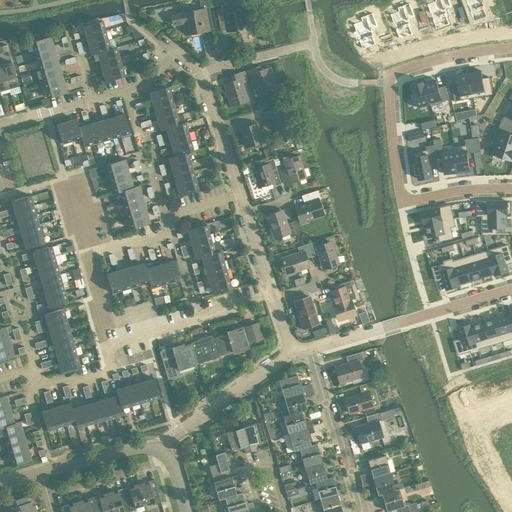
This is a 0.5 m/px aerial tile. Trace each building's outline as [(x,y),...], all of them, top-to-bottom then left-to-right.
[(207,8),(205,0),(198,0),(200,9),(207,8)] [(435,0),(435,1),(427,4),(436,29),(449,24),(446,16),(447,15),(445,9),(452,7),(449,0),(435,0)] [(465,0),(474,22),(487,17),(484,8),(485,8),(483,2),(487,0),(465,0)] [(399,11),(390,14),(399,39),(413,34),(410,26),(411,25),(408,19),(415,17),(410,3),(397,7),(399,11)] [(186,35),(209,30),(205,9),(183,13),(183,14),(171,16),(173,25),(183,23),(186,35)] [(217,30),(226,28),(226,32),(241,29),(241,26),(249,24),(246,9),(236,11),(237,12),(232,13),(227,9),(214,12),(217,30)] [(356,31),(353,32),(357,42),(360,41),(362,49),(376,44),(373,36),(374,35),(371,29),(378,27),(373,13),(361,17),(362,20),(353,24),(356,31)] [(87,36),(105,31),(102,21),(84,27),(87,36)] [(105,31),(87,36),(89,46),(108,40),(105,31)] [(35,52),(52,47),(50,37),(32,43),(35,52)] [(108,40),(89,46),(92,55),(98,53),(110,50),(110,49),(108,40)] [(52,47),(35,52),(37,61),(55,56),(52,47)] [(101,63),(119,57),(116,47),(110,49),(110,50),(98,53),(101,63)] [(55,56),(37,61),(40,70),(58,65),(55,56)] [(103,72),(121,67),(119,57),(101,63),(103,72)] [(6,78),(9,89),(18,87),(11,63),(2,65),(6,78)] [(0,91),(9,89),(6,78),(2,65),(0,66),(0,91)] [(58,65),(40,70),(43,79),(61,74),(58,65)] [(106,81),(124,76),(122,70),(126,69),(125,66),(121,67),(103,72),(106,81)] [(262,95),(277,90),(270,67),(260,71),(258,67),(247,71),(252,86),(258,84),(262,95)] [(244,71),(231,76),(232,82),(224,84),(231,106),(248,101),(242,84),(248,82),(244,71)] [(479,71),(469,73),(473,98),(492,94),(489,77),(482,78),(481,71),(479,71)] [(21,76),(22,82),(23,82),(31,79),(29,73),(21,76)] [(458,83),(451,84),(454,101),(473,98),(469,73),(459,75),(456,75),(458,83)] [(61,74),(43,79),(46,88),(63,83),(61,74)] [(425,84),(424,84),(430,103),(430,104),(430,106),(443,102),(442,101),(449,99),(445,86),(438,88),(436,80),(425,84)] [(424,81),(412,85),(415,95),(412,96),(415,107),(418,106),(418,107),(430,104),(430,103),(424,84),(425,84),(424,81)] [(63,83),(46,88),(48,98),(66,93),(63,83)] [(153,102),(171,96),(168,87),(150,92),(153,102)] [(171,96),(153,102),(155,111),(174,106),(171,96)] [(287,105),(289,112),(292,112),(293,116),(300,114),(296,103),(290,105),(287,105)] [(287,113),(289,112),(287,105),(274,110),(275,116),(271,117),(279,144),(295,139),(287,113)] [(174,106),(155,111),(158,120),(177,115),(174,106)] [(506,113),(501,121),(511,125),(511,113),(511,116),(506,113)] [(115,117),(121,136),(130,133),(125,114),(115,117)] [(177,115),(158,120),(161,130),(166,128),(179,125),(179,124),(177,115)] [(121,136),(115,117),(106,120),(111,138),(121,136)] [(66,122),(71,141),(81,138),(78,128),(76,119),(66,122)] [(435,119),(421,123),(422,130),(436,126),(435,119)] [(111,138),(106,120),(97,122),(102,141),(111,138)] [(499,130),(495,142),(497,142),(511,147),(511,133),(511,134),(511,133),(511,125),(501,121),(498,130),(499,130)] [(71,141),(66,122),(57,125),(62,143),(71,141)] [(102,141),(97,122),(87,125),(93,144),(102,141)] [(169,138),(188,132),(185,122),(179,124),(179,125),(166,128),(169,138)] [(87,125),(78,128),(81,138),(83,147),(93,144),(87,125)] [(262,147),(268,145),(264,129),(258,131),(256,125),(241,129),(247,146),(261,142),(262,147)] [(478,125),(471,126),(472,138),(479,137),(478,125)] [(188,132),(169,138),(172,147),(191,141),(188,132)] [(415,132),(407,134),(409,141),(416,139),(415,132)] [(479,137),(472,138),(474,152),(481,151),(479,137)] [(465,145),(453,147),(454,152),(457,172),(468,170),(470,170),(467,153),(474,152),(472,138),(465,139),(465,145)] [(441,139),(433,140),(434,144),(436,159),(443,158),(445,173),(447,173),(457,172),(454,152),(443,153),(441,139)] [(191,141),(172,147),(175,156),(187,152),(188,153),(193,151),(191,141)] [(497,142),(492,157),(504,161),(505,158),(511,160),(511,147),(497,142)] [(416,163),(413,164),(415,175),(418,175),(419,179),(432,177),(429,160),(436,159),(434,144),(426,146),(426,150),(414,152),(416,163)] [(266,158),(272,156),(270,148),(263,150),(266,158)] [(190,162),(188,153),(187,152),(175,156),(169,158),(172,167),(190,162)] [(284,184),(305,178),(298,156),(283,161),(286,169),(280,171),(284,184)] [(273,160),(273,159),(253,165),(260,186),(273,182),(275,186),(281,184),(275,166),(273,160)] [(109,174),(127,169),(124,160),(106,165),(109,174)] [(175,177),(193,171),(190,162),(172,167),(175,177)] [(241,167),(244,174),(250,172),(247,165),(241,167)] [(127,169),(109,174),(112,184),(130,178),(127,169)] [(177,186),(196,180),(193,171),(175,177),(177,186)] [(130,178),(112,184),(114,193),(121,191),(133,188),(133,187),(130,178)] [(196,180),(177,186),(180,195),(199,190),(196,180)] [(123,201),(142,195),(138,185),(133,187),(133,188),(121,191),(123,201)] [(295,207),(295,208),(300,223),(323,215),(318,199),(321,198),(318,190),(302,196),(304,204),(295,207)] [(126,210),(144,204),(142,195),(123,201),(126,210)] [(14,211),(32,206),(29,196),(11,202),(14,211)] [(507,201),(477,201),(477,215),(482,215),(506,214),(506,215),(507,215),(507,201)] [(129,219),(147,214),(144,204),(126,210),(129,219)] [(450,205),(421,211),(424,225),(425,225),(425,224),(453,218),(450,205)] [(32,206),(14,211),(17,220),(35,215),(32,206)] [(290,236),(297,234),(293,221),(286,224),(282,212),(267,216),(274,237),(289,232),(290,236)] [(147,214),(129,219),(132,229),(150,223),(147,214)] [(506,214),(482,215),(483,234),(496,234),(496,228),(506,227),(506,215),(506,214)] [(35,215),(17,220),(20,230),(38,224),(35,215)] [(453,218),(425,224),(425,225),(428,237),(438,235),(439,241),(452,238),(450,227),(455,226),(453,218)] [(38,224),(20,230),(22,239),(41,233),(38,224)] [(191,240),(209,235),(207,225),(188,230),(191,240)] [(41,233),(22,239),(25,248),(43,243),(41,233)] [(209,235),(191,240),(194,249),(212,244),(209,235)] [(307,244),(311,258),(318,255),(323,268),(337,263),(331,243),(315,247),(314,242),(307,244)] [(212,244),(194,249),(196,259),(202,257),(215,253),(212,244)] [(311,258),(307,244),(297,248),(298,250),(299,253),(282,259),(287,274),(308,267),(305,260),(311,258)] [(511,259),(508,245),(488,251),(495,274),(494,274),(495,275),(508,271),(506,264),(511,261),(511,259)] [(35,261),(54,256),(51,246),(33,252),(35,261)] [(205,267),(223,261),(220,251),(215,253),(202,257),(205,267)] [(488,251),(476,254),(483,277),(494,274),(495,274),(488,251)] [(476,254),(464,258),(471,281),(483,277),(476,254)] [(54,256),(35,261),(38,271),(56,265),(54,256)] [(452,261),(452,262),(459,284),(471,281),(464,258),(452,261)] [(445,264),(432,267),(436,280),(443,278),(446,290),(460,286),(459,284),(452,262),(452,261),(452,259),(444,261),(445,264)] [(164,264),(169,282),(179,279),(178,276),(174,261),(164,264)] [(207,276),(226,271),(223,261),(205,267),(207,276)] [(134,266),(140,285),(149,282),(145,270),(146,269),(144,263),(134,266)] [(155,267),(160,285),(169,282),(164,264),(155,267)] [(56,265),(38,271),(41,280),(59,275),(56,265)] [(125,269),(130,287),(140,285),(134,266),(125,269)] [(155,267),(146,269),(145,270),(149,282),(150,288),(160,285),(155,267)] [(116,272),(121,290),(130,287),(125,269),(116,272)] [(210,285),(229,280),(226,271),(207,276),(210,285)] [(121,290),(116,272),(106,274),(112,293),(121,290)] [(59,275),(41,280),(43,289),(62,284),(59,275)] [(229,280),(210,285),(213,295),(231,289),(229,280)] [(62,284),(43,289),(46,298),(64,293),(62,284)] [(337,321),(354,316),(350,301),(348,301),(343,288),(330,292),(335,306),(333,307),(337,321)] [(64,293),(46,298),(49,308),(67,303),(64,293)] [(303,328),(317,323),(309,297),(294,302),(303,328)] [(47,324),(66,319),(63,310),(45,315),(47,324)] [(507,314),(495,318),(502,341),(511,337),(511,330),(507,314)] [(495,318),(483,322),(490,345),(502,341),(495,318)] [(50,334),(68,328),(66,319),(47,324),(50,334)] [(471,325),(478,348),(490,345),(483,322),(471,325)] [(249,343),(260,340),(256,324),(244,327),(249,343)] [(461,339),(454,341),(458,354),(470,350),(471,353),(479,350),(478,348),(471,325),(471,324),(458,328),(461,339)] [(53,343),(71,338),(68,328),(50,334),(53,343)] [(190,343),(191,344),(196,364),(218,357),(217,353),(231,349),(232,353),(247,349),(241,328),(226,332),(226,335),(213,339),(212,336),(190,343)] [(0,349),(10,347),(8,337),(0,339),(0,349)] [(56,352),(74,347),(71,338),(53,343),(56,352)] [(172,361),(163,364),(168,379),(180,375),(179,370),(191,366),(191,365),(196,364),(191,344),(185,346),(186,350),(183,351),(182,345),(169,349),(172,361)] [(10,347),(0,349),(0,359),(13,356),(10,347)] [(58,361),(77,356),(74,347),(56,352),(58,361)] [(364,370),(359,372),(355,362),(362,359),(362,358),(366,357),(365,351),(345,357),(347,364),(335,368),(339,382),(351,379),(352,383),(366,379),(364,370)] [(77,356),(58,361),(61,371),(79,366),(77,356)] [(483,378),(472,382),(476,393),(496,385),(490,370),(481,373),(483,378)] [(310,384),(300,387),(296,375),(279,380),(284,397),(312,389),(310,384)] [(144,382),(150,400),(159,398),(153,379),(144,382)] [(150,400),(144,382),(135,385),(140,403),(150,400)] [(359,386),(361,393),(344,398),(349,413),(363,409),(365,413),(374,410),(373,406),(379,405),(372,382),(359,386)] [(140,403),(135,385),(126,387),(131,406),(140,403)] [(496,385),(476,393),(481,405),(501,397),(496,385)] [(131,406),(126,387),(116,390),(118,396),(122,409),(131,406)] [(284,397),(289,415),(300,412),(307,410),(303,398),(314,395),(312,389),(284,397)] [(0,407),(8,405),(5,396),(0,397),(0,407)] [(109,399),(114,417),(123,414),(122,409),(118,396),(109,399)] [(99,402),(105,420),(114,417),(109,399),(99,402)] [(90,404),(95,423),(105,420),(99,402),(90,404)] [(60,407),(66,425),(75,422),(71,410),(70,404),(60,407)] [(81,407),(86,425),(95,423),(90,404),(81,407)] [(8,405),(0,407),(0,417),(11,415),(8,405)] [(51,409),(57,428),(66,425),(60,407),(51,409)] [(86,425),(81,407),(71,410),(75,422),(76,428),(86,425)] [(57,428),(51,409),(42,412),(47,430),(57,428)] [(288,434),(312,427),(310,421),(303,423),(300,412),(289,415),(283,416),(288,434)] [(370,448),(368,441),(381,437),(376,422),(381,420),(378,413),(366,417),(368,424),(356,427),(360,443),(363,450),(370,448)] [(11,415),(0,417),(0,428),(1,428),(14,424),(11,415)] [(4,438),(22,432),(19,422),(14,424),(1,428),(4,438)] [(243,428),(250,452),(256,450),(254,444),(266,440),(261,423),(243,428)] [(312,427),(288,434),(294,451),(299,450),(310,446),(307,434),(314,432),(312,427)] [(511,427),(495,436),(499,445),(511,440),(511,427)] [(250,452),(243,428),(226,433),(231,450),(243,447),(245,453),(250,452)] [(7,447),(25,441),(22,432),(4,438),(7,447)] [(9,456),(28,450),(25,441),(7,447),(9,456)] [(310,446),(299,450),(304,467),(322,461),(317,444),(310,446)] [(28,450),(9,456),(12,465),(31,460),(28,450)] [(226,479),(224,471),(229,470),(224,453),(215,455),(218,463),(209,466),(214,482),(226,479)] [(372,478),(390,473),(385,456),(367,461),(371,473),(359,476),(361,481),(372,478)] [(322,461),(304,467),(309,484),(315,482),(327,479),(327,478),(322,461)] [(290,464),(278,468),(280,474),(292,470),(290,464)] [(390,473),(372,478),(377,496),(381,494),(395,490),(390,473)] [(226,479),(214,482),(219,500),(225,498),(242,492),(242,493),(243,493),(241,487),(234,489),(231,477),(226,479)] [(315,482),(320,499),(337,493),(332,477),(327,478),(327,479),(315,482)] [(138,483),(144,505),(154,502),(154,504),(161,502),(154,479),(147,481),(148,483),(144,484),(144,482),(138,483)] [(410,486),(416,501),(432,495),(426,480),(410,486)] [(285,491),(297,487),(295,482),(283,485),(285,491)] [(123,488),(130,511),(136,510),(135,508),(144,505),(138,483),(133,485),(134,488),(130,489),(129,486),(123,488)] [(297,487),(285,491),(287,497),(298,494),(297,487)] [(128,511),(130,511),(123,488),(117,490),(118,492),(114,494),(113,491),(108,492),(113,511),(120,511),(124,511),(123,511),(128,511)] [(402,511),(409,510),(417,508),(415,503),(408,505),(403,506),(399,489),(395,490),(381,494),(386,511),(395,509),(396,511),(402,511)] [(93,497),(97,511),(113,511),(108,492),(102,494),(103,497),(99,498),(99,495),(93,497)] [(228,511),(239,511),(254,508),(252,502),(245,504),(242,493),(242,492),(225,498),(228,511)] [(337,493),(320,499),(323,511),(341,511),(343,511),(337,493)] [(13,511),(29,511),(36,510),(34,505),(32,506),(30,502),(33,501),(31,495),(8,502),(10,508),(12,507),(13,511)] [(77,501),(80,511),(97,511),(93,497),(87,499),(88,501),(84,502),(83,500),(77,501)] [(80,511),(77,501),(72,503),(73,505),(69,506),(68,504),(62,506),(64,511),(80,511)]
